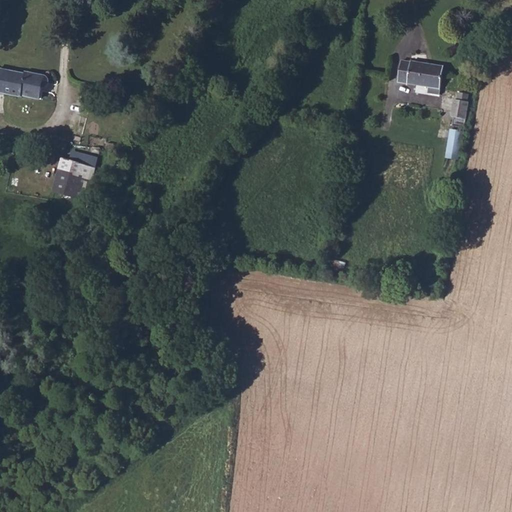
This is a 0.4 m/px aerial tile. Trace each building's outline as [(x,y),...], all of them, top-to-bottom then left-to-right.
[(443,56),(400,49),(396,70),(427,75),(427,82),(438,83),(443,56)] [(37,73),(10,64),(4,86),(31,95),(31,93),(45,97),(48,85),(56,87),(60,83),(59,76),(38,70),(37,73)] [(460,107),(475,110),(478,93),(463,91),(460,107)] [(447,157),(459,159),(462,129),(450,128),(447,157)] [(86,194),(93,173),(60,163),(52,185),(86,194)]
